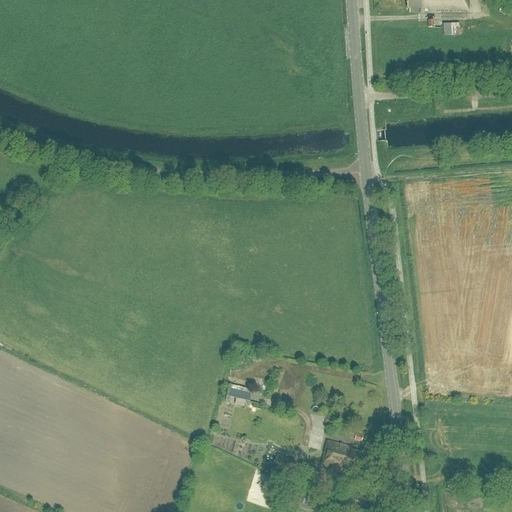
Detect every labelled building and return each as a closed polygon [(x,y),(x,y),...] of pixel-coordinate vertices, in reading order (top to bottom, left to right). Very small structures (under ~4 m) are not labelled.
[(468,13),(468,0),(407,0),(407,12),(410,12),(410,14),(421,14),(421,12),(429,12),(429,13),(468,13)] [(511,15),(511,7),(503,7),(502,14),(511,15)] [(444,36),(460,36),(459,24),(443,25),(444,36)] [(243,398),(244,387),(232,386),(231,396),(243,398)] [(321,466),(337,470),(338,466),(344,467),(343,471),(353,473),(358,453),(350,451),(350,449),(328,443),(321,466)] [(310,490),(317,476),(297,466),(298,465),(278,456),(270,471),(310,490)] [(300,493),(296,508),(311,511),(312,511),(317,497),(300,493)]
